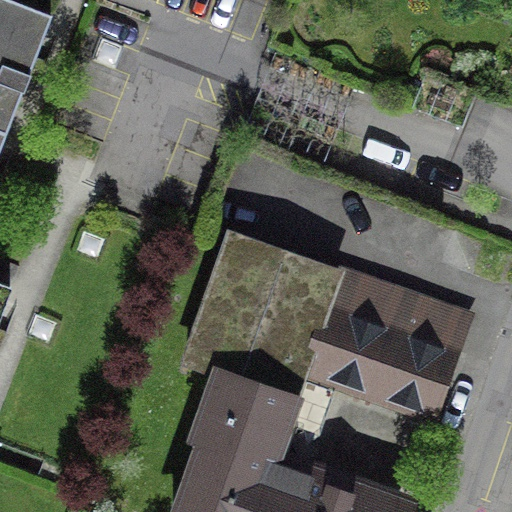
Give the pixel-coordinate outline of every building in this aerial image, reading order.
[(0,0),(0,129),(10,133),(56,17),(12,0),(0,0)] [(0,158),(10,133),(0,129),(0,158)] [(303,371),(432,416),(467,317),(235,235),(189,362),(218,372),(293,399),(303,371)] [(0,311),(9,289),(0,285),(0,311)] [(293,399),(218,372),(195,438),(204,442),(179,511),(398,511),(399,509),(270,464),(293,399)]
